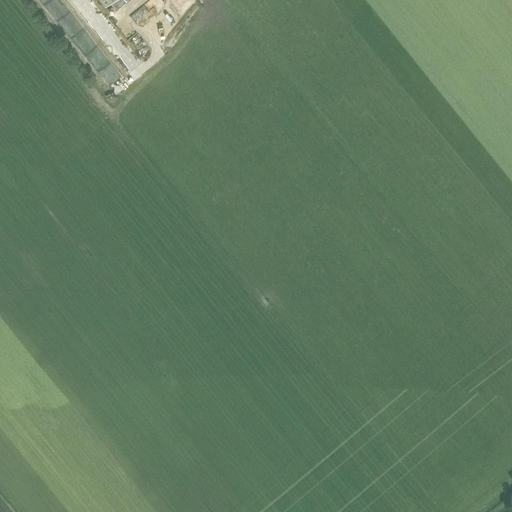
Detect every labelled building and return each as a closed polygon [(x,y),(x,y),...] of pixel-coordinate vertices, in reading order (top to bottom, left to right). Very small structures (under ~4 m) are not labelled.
[(74,0),(81,12),(93,5),(90,0),(74,0)] [(149,1),(135,12),(139,17),(153,6),(149,1)] [(67,4),(59,7),(62,15),(70,11),(67,4)] [(140,58),(117,31),(104,16),(94,24),(117,53),(119,51),(131,65),(140,58)] [(108,71),(105,66),(112,61),(101,44),(89,52),(104,74),(108,71)]
